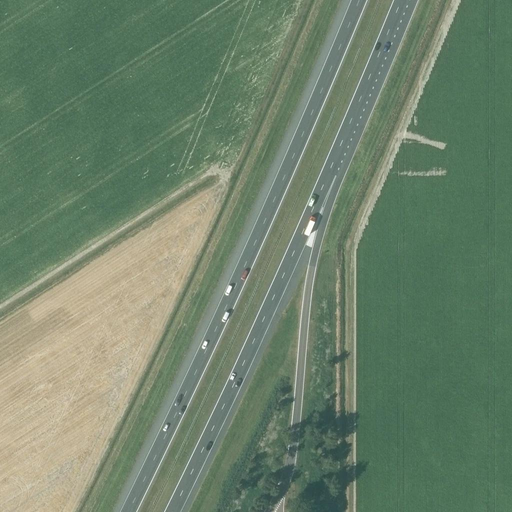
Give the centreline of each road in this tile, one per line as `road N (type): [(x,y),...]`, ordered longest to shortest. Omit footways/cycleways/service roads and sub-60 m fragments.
road 1 (motorway): [(358,0),(126,511)]
road 2 (motorway): [(172,511),(334,158)]
road 3 (motorway): [(293,442),(310,272),(339,177),(334,158)]
road 4 (motorway): [(334,158),(400,0)]
